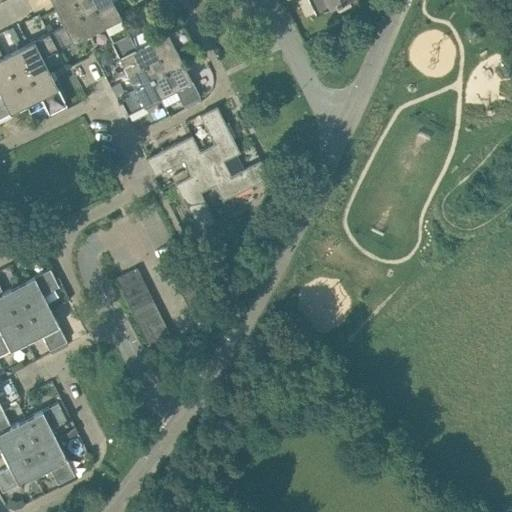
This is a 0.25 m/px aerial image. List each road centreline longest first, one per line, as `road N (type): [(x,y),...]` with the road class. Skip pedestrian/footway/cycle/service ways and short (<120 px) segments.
road 1 (tertiary): [(182,443),(349,121)]
road 2 (residential): [(182,443),(115,319),(88,314),(47,236)]
road 3 (residential): [(47,236),(132,196),(137,185),(99,99)]
road 4 (residential): [(349,121),(312,93),(268,0)]
road 5 (tertiary): [(349,121),(403,0)]
